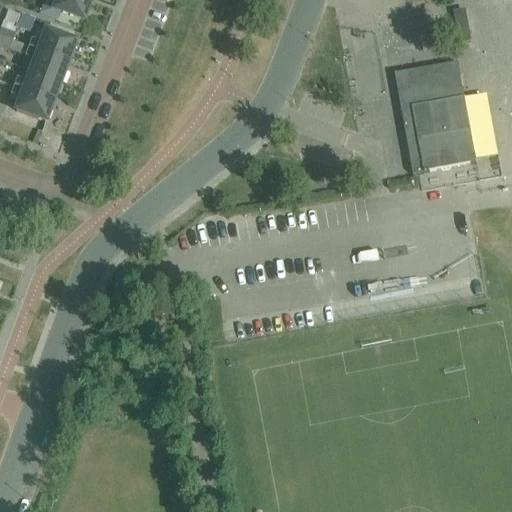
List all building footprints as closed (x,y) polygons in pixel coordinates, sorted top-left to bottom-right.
[(90,3),(82,0),(54,0),(55,0),(51,11),(82,23),(90,3)] [(0,31),(0,39),(12,44),(15,37),(0,31)] [(458,34),(460,46),(470,44),(468,32),(458,34)] [(30,42),(27,50),(66,66),(74,45),(43,33),(38,45),(30,42)] [(12,44),(0,39),(0,49),(9,52),(12,44)] [(32,62),(28,73),(59,84),(66,66),(27,50),(24,59),(32,62)] [(395,76),(399,101),(413,177),(424,175),(476,165),(458,65),(395,76)] [(16,81),(13,89),(52,104),(59,84),(28,73),(24,84),(16,81)] [(52,104),(13,89),(9,98),(19,102),(15,113),(45,124),(52,104)]
